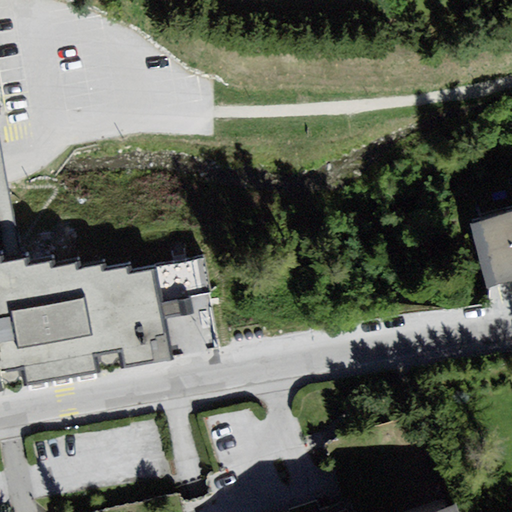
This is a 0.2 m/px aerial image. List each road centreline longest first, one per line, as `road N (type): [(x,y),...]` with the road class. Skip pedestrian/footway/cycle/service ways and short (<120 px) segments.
road 1 (residential): [(511,328),(0,420)]
road 2 (residential): [(12,0),(34,10),(56,134)]
road 3 (residential): [(56,134),(196,110)]
road 4 (unknown): [(168,390),(197,511)]
